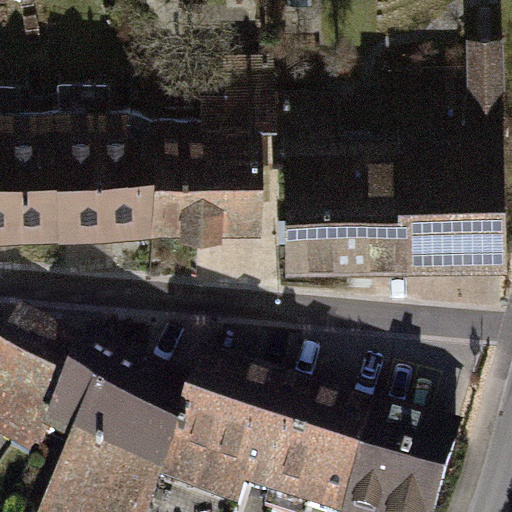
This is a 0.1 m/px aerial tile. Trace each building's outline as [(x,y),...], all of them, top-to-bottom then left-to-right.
[(471,62),(401,63),(401,128),(334,128),(333,90),(278,90),(278,117),(278,146),(290,146),(291,259),(511,256),(511,186),(511,32),(471,32),(471,62)] [(156,110),(158,221),(264,220),(262,117),(278,117),(278,90),(276,53),(232,53),(232,84),(204,84),(204,109),(156,110)] [(58,95),(0,97),(0,227),(63,227),(58,95)] [(130,96),(58,95),(63,227),(158,221),(156,110),(130,96)] [(91,344),(24,311),(0,358),(0,435),(36,454),(45,436),(91,344)] [(195,383),(95,335),(91,344),(45,436),(73,448),(41,511),(153,511),(163,486),(171,488),(188,437),(178,434),(195,383)] [(343,511),(376,411),(205,354),(195,383),(178,434),(188,437),(171,488),(236,510),(244,486),(321,511),(343,511)] [(435,511),(462,429),(378,403),(376,411),(343,511),(435,511)]
